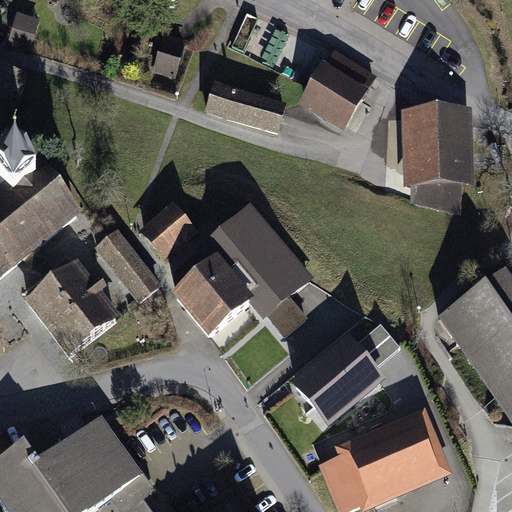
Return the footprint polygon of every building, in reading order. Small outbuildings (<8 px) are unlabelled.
[(10,41),(30,48),(33,37),(14,30),(10,41)] [(183,47),(168,42),(159,71),(174,75),(183,47)] [(363,100),(374,83),(334,59),(306,104),(345,127),(362,99),(363,100)] [(23,79),(0,71),(0,113),(11,117),(23,79)] [(284,111),(215,90),(208,113),(277,135),(284,111)] [(462,187),(460,118),(413,119),(415,202),(461,214),(462,187)] [(0,199),(0,280),(77,218),(40,173),(34,179),(17,159),(0,172),(0,183),(8,193),(0,199)] [(146,237),(163,257),(190,234),(173,214),(146,237)] [(309,283),(250,215),(176,277),(178,300),(210,339),(249,306),(253,310),(258,306),(267,317),(309,283)] [(159,289),(119,237),(99,253),(139,305),(159,289)] [(93,291),(77,270),(30,307),(71,359),(117,323),(98,297),(104,292),(100,286),(93,291)] [(511,285),(505,276),(440,322),(511,425),(511,285)] [(348,346),(297,388),(328,426),(379,384),(348,346)] [(23,448),(0,464),(0,504),(5,511),(95,511),(110,501),(130,487),(142,504),(153,491),(128,456),(126,457),(101,423),(38,468),(23,448)] [(433,471),(417,434),(324,473),(340,511),(353,511),(395,494),(393,488),(433,471)] [(110,501),(118,511),(147,511),(142,504),(130,487),(110,501)]
